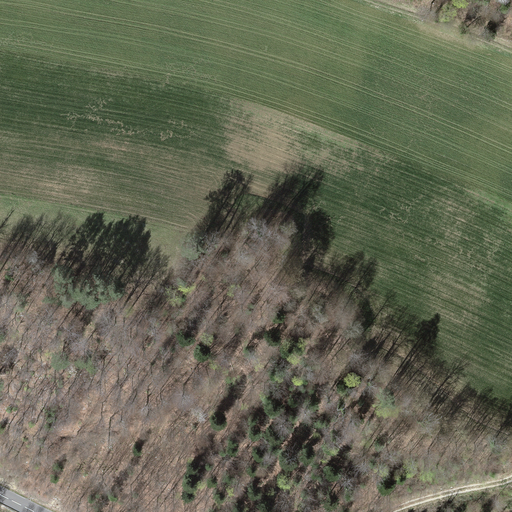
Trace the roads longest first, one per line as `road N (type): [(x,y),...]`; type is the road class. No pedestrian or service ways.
road 1 (track): [(367,0),(511,51)]
road 2 (track): [(511,477),(387,511)]
